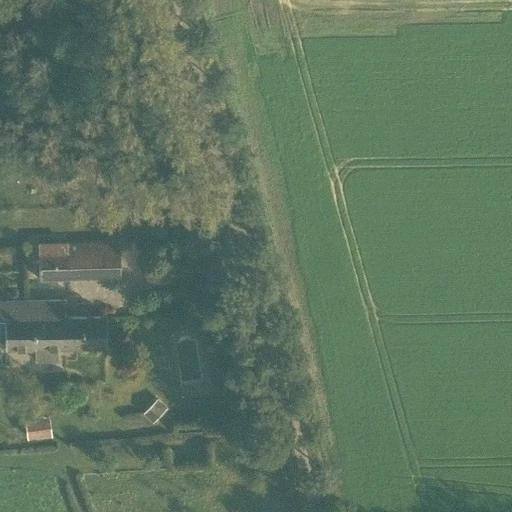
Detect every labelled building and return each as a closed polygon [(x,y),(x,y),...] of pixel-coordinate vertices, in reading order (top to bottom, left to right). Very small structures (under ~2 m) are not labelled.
[(100,243),(101,277),(121,276),(119,242),(100,243)] [(50,244),(38,244),(38,252),(39,272),(39,278),(76,277),(77,277),(76,243),(50,244)] [(66,306),(67,301),(0,301),(0,320),(5,320),(5,348),(35,348),(35,360),(58,359),(58,347),(106,347),(106,317),(61,318),(61,306),(66,306)] [(6,350),(6,364),(34,363),(33,349),(6,350)] [(154,401),(145,410),(155,420),(164,410),(154,401)] [(26,420),(28,437),(55,434),(53,417),(26,420)]
